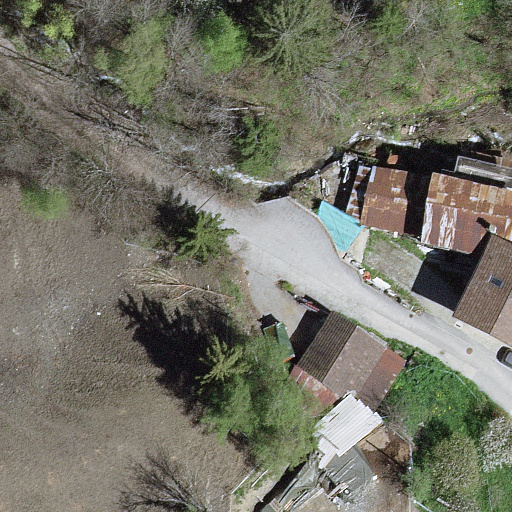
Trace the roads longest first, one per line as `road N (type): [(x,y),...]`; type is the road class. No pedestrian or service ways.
road 1 (residential): [(227,218),(511,412)]
road 2 (track): [(0,24),(33,79),(227,218)]
